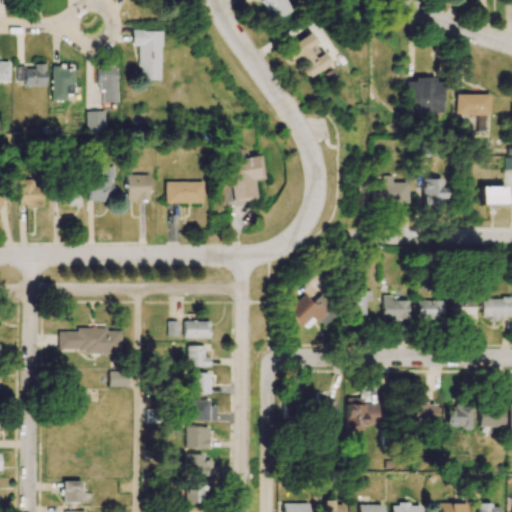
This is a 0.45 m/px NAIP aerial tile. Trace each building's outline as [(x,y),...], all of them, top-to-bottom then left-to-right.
[(289,11),(284,0),(261,0),(270,20),(289,11)] [(158,80),(159,31),(130,31),(130,45),(137,45),(137,80),(158,80)] [(315,43),(308,33),(282,50),(289,61),(295,58),(307,77),(328,63),(321,53),(312,59),(306,49),(315,43)] [(43,85),(43,64),(32,64),(32,67),(15,68),(16,85),(43,85)] [(50,66),(51,100),(65,100),(64,94),(72,94),(72,69),(63,69),(63,65),(50,66)] [(114,103),(115,66),(98,66),(97,102),(114,103)] [(404,113),(443,113),(443,82),(434,82),(434,78),(414,77),(413,82),(405,82),(404,113)] [(487,94),(454,94),(454,115),(488,115),(487,94)] [(84,132),(104,131),(104,111),(84,111),(84,132)] [(231,202),(254,200),(251,180),(260,179),(258,155),(226,159),(231,202)] [(112,201),(111,164),(100,164),(100,177),(86,177),(87,201),(112,201)] [(146,175),(124,175),(124,201),(147,201),(146,175)] [(406,205),(406,183),(390,183),(390,178),(358,178),(357,199),(371,199),(371,204),(406,205)] [(18,206),(40,207),(41,179),(18,179),(18,206)] [(441,179),(421,179),(422,210),(442,210),(441,179)] [(199,181),(162,182),(162,203),(200,202),(199,181)] [(79,204),(79,186),(58,185),(57,204),(79,204)] [(503,187),(480,186),(480,204),(511,205),(511,195),(503,195),(503,187)] [(364,301),(371,301),(371,291),(352,290),(351,323),(364,324),(364,301)] [(304,330),(316,319),(321,325),(335,313),(320,295),(311,303),(304,295),(287,309),(304,330)] [(406,320),(406,301),(390,300),(390,296),(381,295),(381,319),(406,320)] [(472,317),(472,298),(448,299),(449,317),(472,317)] [(480,298),(480,319),(496,319),(496,316),(508,316),(508,298),(480,298)] [(440,301),(415,301),(415,319),(440,319),(440,301)] [(207,321),(182,320),(181,338),(207,338),(207,321)] [(176,337),(176,321),(165,321),(165,337),(176,337)] [(57,352),(118,351),(117,329),(56,330),(57,352)] [(207,367),(206,357),(202,357),(201,345),(184,346),(185,367),(207,367)] [(125,387),(126,371),(106,371),(106,386),(125,387)] [(206,394),(207,373),(188,372),(187,394),(206,394)] [(82,411),(82,401),(86,401),(86,393),(69,392),(69,411),(82,411)] [(362,398),(345,398),(344,425),(377,425),(377,404),(362,404),(362,398)] [(294,399),(281,400),(281,420),(295,420),(294,399)] [(335,400),(316,399),(315,417),(335,418),(335,400)] [(206,400),(185,400),(184,421),(213,421),(213,406),(206,406),(206,400)] [(434,404),(410,403),(410,420),(434,421),(434,404)] [(477,426),(501,427),(501,406),(477,405),(477,426)] [(468,406),(445,406),(445,428),(468,428),(468,406)] [(183,448),(206,448),(206,428),(184,427),(183,448)] [(201,461),(201,454),(184,454),(183,475),(206,476),(207,461),(201,461)] [(61,502),(80,502),(80,481),(61,481),(61,502)] [(205,482),(184,481),(184,503),(202,503),(202,491),(205,491),(205,482)] [(341,511),(342,505),(332,505),(332,500),(323,500),(322,511),(341,511)] [(306,511),(306,503),(281,504),(280,511),(306,511)] [(464,511),(464,504),(438,503),(437,511),(464,511)]
